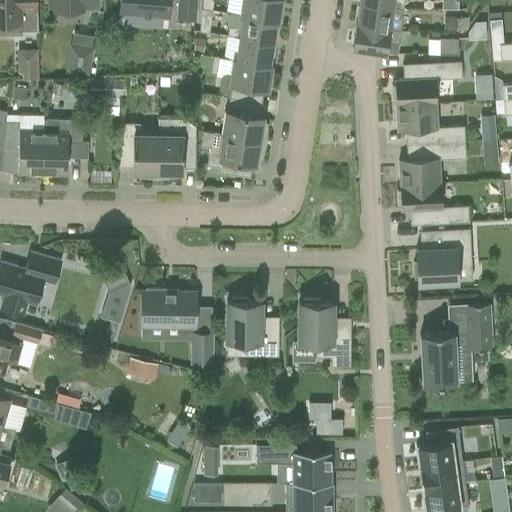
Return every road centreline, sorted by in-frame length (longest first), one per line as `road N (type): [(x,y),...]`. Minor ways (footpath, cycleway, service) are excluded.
road 1 (residential): [(312,61),(290,203),(272,215),(148,215)]
road 2 (residential): [(397,511),(375,258)]
road 3 (residential): [(148,215),(176,261),(375,258)]
road 4 (residential): [(375,258),(365,68),(312,61)]
road 5 (residential): [(148,215),(0,212)]
